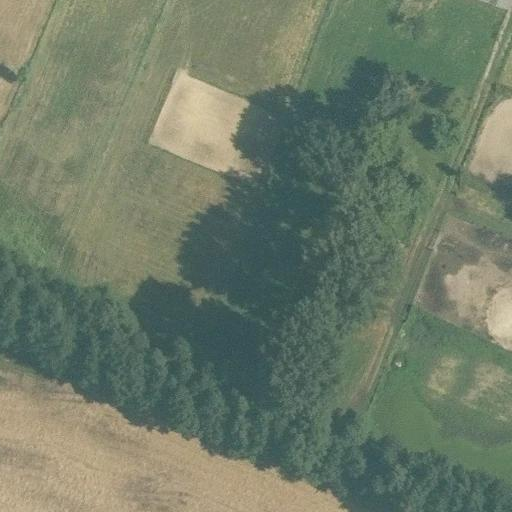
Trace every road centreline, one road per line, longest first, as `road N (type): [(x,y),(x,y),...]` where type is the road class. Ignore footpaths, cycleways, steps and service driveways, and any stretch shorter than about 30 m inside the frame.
road 1 (track): [(0,284),(500,511)]
road 2 (track): [(355,440),(511,38)]
